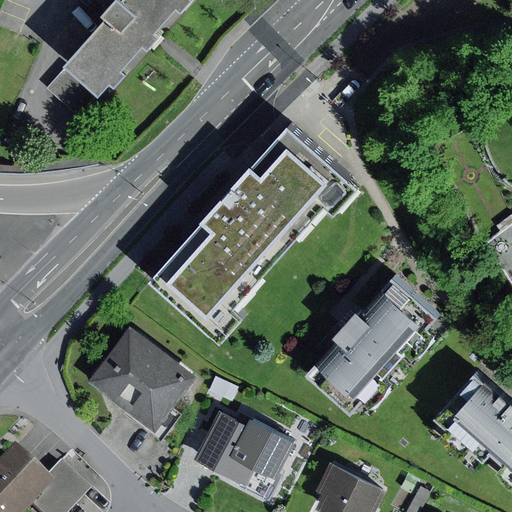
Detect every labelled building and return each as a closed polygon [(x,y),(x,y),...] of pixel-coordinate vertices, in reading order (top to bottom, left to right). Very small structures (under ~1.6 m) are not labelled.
[(118,0),(57,69),(93,102),(184,0),(118,0)] [(341,186),(283,134),(147,285),(215,345),(246,310),(237,302),(341,186)] [(393,278),(306,373),(347,409),(433,314),(393,278)] [(196,376),(128,326),(86,383),(154,432),(196,376)] [(511,415),(473,380),(438,418),(511,486),(511,415)] [(253,431),(220,413),(193,464),(243,490),(254,469),(276,481),(297,443),(258,422),(253,431)] [(0,511),(24,511),(42,492),(0,455),(0,511)] [(375,511),(385,492),(330,466),(310,508),(317,511),(375,511)] [(68,470),(33,508),(37,511),(70,511),(91,490),(68,470)]
